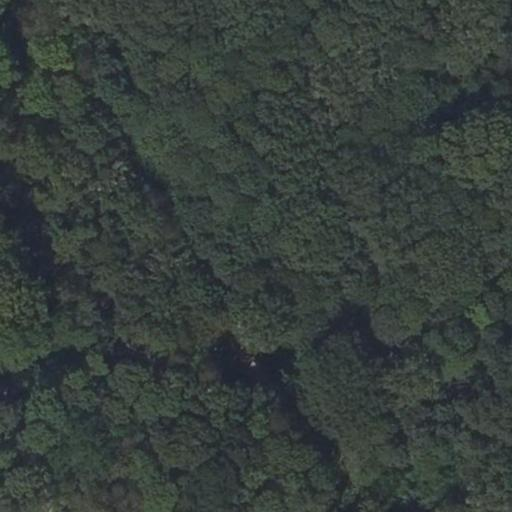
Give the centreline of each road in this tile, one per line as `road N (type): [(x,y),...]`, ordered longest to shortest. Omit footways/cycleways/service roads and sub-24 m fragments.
road 1 (track): [(26,0),(347,511)]
road 2 (track): [(0,331),(54,511)]
